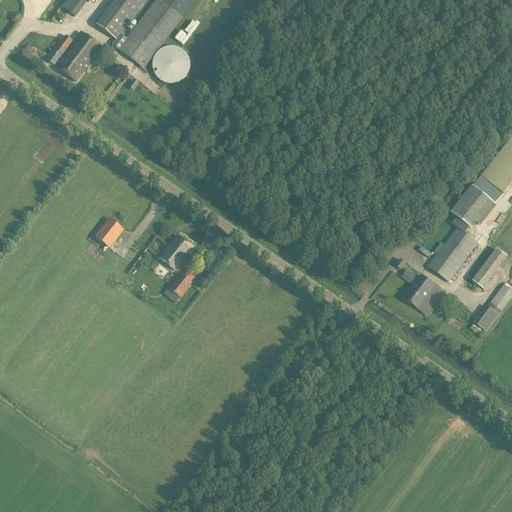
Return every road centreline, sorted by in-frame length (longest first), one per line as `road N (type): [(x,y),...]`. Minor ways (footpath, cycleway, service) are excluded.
road 1 (tertiary): [(354,313),(0,69)]
road 2 (tertiary): [(511,420),(354,313)]
road 3 (track): [(511,107),(412,236)]
